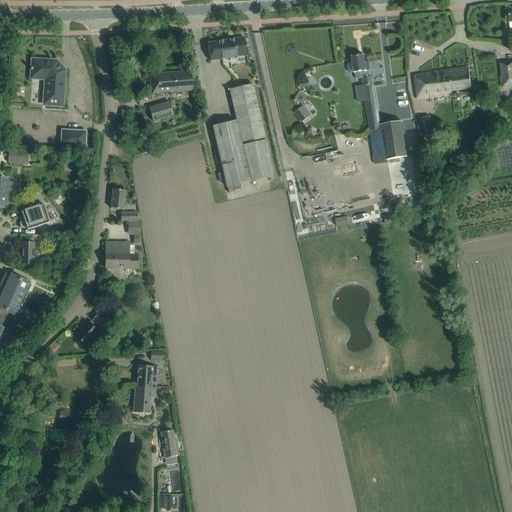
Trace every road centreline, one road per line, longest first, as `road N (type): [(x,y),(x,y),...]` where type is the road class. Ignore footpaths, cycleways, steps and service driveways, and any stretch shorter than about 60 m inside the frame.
road 1 (residential): [(0,421),(19,365),(75,308),(90,280),(109,131),(96,14)]
road 2 (tertiary): [(96,14),(368,0)]
